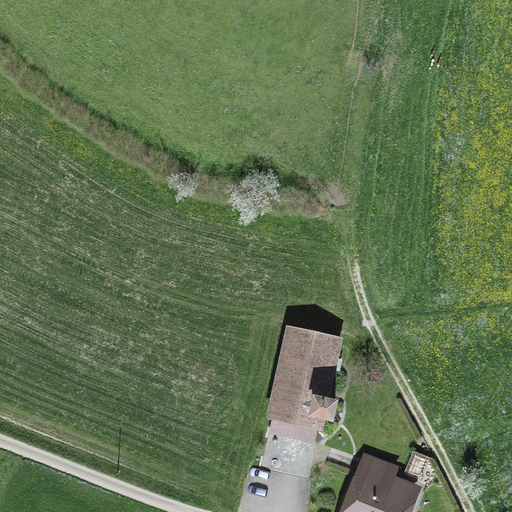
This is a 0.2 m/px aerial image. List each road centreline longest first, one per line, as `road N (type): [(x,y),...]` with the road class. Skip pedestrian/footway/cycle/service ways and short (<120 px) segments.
road 1 (track): [(467,511),(360,295),(335,153)]
road 2 (unclassified): [(0,440),(188,511)]
